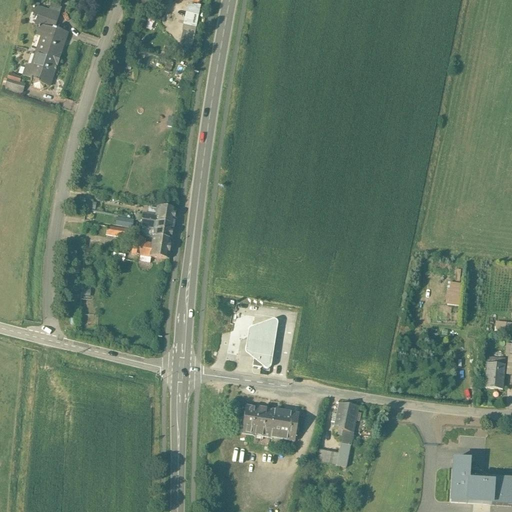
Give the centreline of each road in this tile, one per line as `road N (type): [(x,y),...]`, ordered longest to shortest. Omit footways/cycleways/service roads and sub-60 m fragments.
road 1 (primary): [(183,369),(193,232),(230,0)]
road 2 (unclassified): [(50,341),(51,250),(64,179),(120,0)]
road 3 (unclassified): [(511,413),(183,369)]
road 4 (primary): [(180,511),(183,369)]
road 5 (unclassified): [(50,341),(183,369)]
